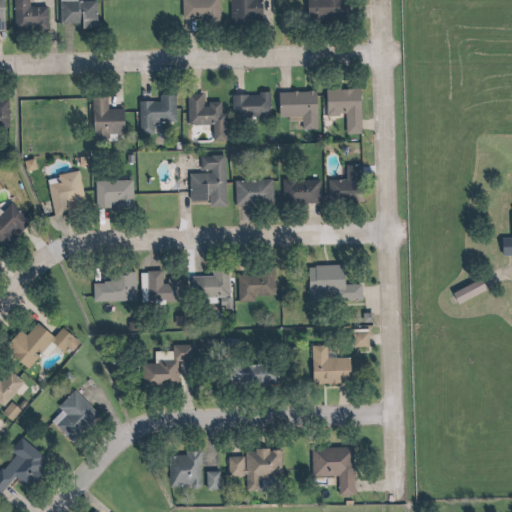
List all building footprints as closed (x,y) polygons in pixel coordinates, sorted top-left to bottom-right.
[(10,0),(23,0),(24,1),(24,6),(42,7),(43,30),(30,30),(30,25),(25,24),(26,31),(11,31),(10,0)] [(54,0),(55,24),(77,24),(77,29),(92,28),(91,0),(54,0)] [(217,0),(218,24),(199,24),(199,17),(185,17),(177,17),(177,7),(180,7),(180,0),(217,0)] [(222,0),(223,22),(259,22),(259,0),(222,0)] [(302,0),(303,21),(345,20),(345,0),(302,0)] [(341,116),(342,132),(356,132),(356,125),(355,89),(320,90),(321,117),(341,116)] [(226,92),(233,92),(241,92),(241,96),(252,96),(252,91),(266,91),(266,115),(226,115),(226,92)] [(181,92),(181,125),(207,125),(207,142),(221,142),(221,112),(215,112),(214,101),(202,101),(203,107),(197,107),(197,92),(189,92),(181,92)] [(273,94),(274,117),(298,117),(298,131),(313,131),(313,93),(278,94),(273,94)] [(156,95),(170,95),(170,123),(152,123),(152,134),(133,134),(132,100),(139,100),(156,100),(156,95)] [(108,109),(120,108),(121,140),(88,141),(87,96),(102,96),(102,109),(108,109)] [(0,132),(9,132),(9,101),(0,100),(0,132)] [(194,167),(194,157),(216,157),(216,183),(204,184),(204,201),(184,201),(184,174),(207,174),(207,167),(194,167)] [(340,165),(355,165),(356,201),(322,202),(321,180),(340,179),(340,165)] [(42,187),(58,184),(56,175),(72,171),(78,198),(61,202),(63,214),(56,215),(48,217),(42,187)] [(229,180),(230,205),(238,205),(266,204),(265,178),(229,180)] [(276,179),(276,202),(308,203),(315,203),(315,179),(276,179)] [(126,210),(112,210),(112,201),(103,201),(103,207),(98,207),(90,207),(90,181),(126,181),(126,210)] [(510,192),(511,191),(511,259),(507,259),(492,260),(491,238),(506,237),(506,215),(510,214),(510,192)] [(0,206),(5,201),(26,221),(19,228),(16,231),(11,226),(2,235),(9,242),(2,250),(0,248),(0,206)] [(232,275),(233,302),(246,302),(246,295),(273,295),(272,264),(254,264),(254,275),(234,275),(232,275)] [(303,266),(303,295),(334,294),(335,301),(357,300),(357,292),(357,284),(341,284),(340,265),(320,266),(303,266)] [(187,277),(193,277),(207,277),(207,269),(227,269),(227,311),(187,311),(187,277)] [(142,270),(143,302),(175,301),(174,278),(159,278),(159,270),(146,270),(142,270)] [(104,273),(130,274),(130,299),(87,299),(87,282),(104,282),(104,273)] [(479,284),(475,277),(448,293),(455,305),(481,288),(479,284)] [(0,340),(0,352),(20,370),(45,341),(57,351),(61,347),(65,351),(72,343),(56,329),(52,333),(49,337),(31,322),(21,333),(13,326),(7,332),(0,340)] [(348,334),(348,348),(354,348),(365,348),(365,340),(365,334),(348,334)] [(137,362),(137,385),(173,386),(173,361),(188,361),(188,345),(168,345),(168,363),(137,362)] [(306,346),(308,382),(317,382),(338,381),(347,381),(346,357),(322,358),(321,345),(306,346)] [(224,358),(225,383),(245,383),(245,385),(273,384),(272,364),(246,364),(246,357),(224,358)] [(0,376),(4,371),(18,383),(0,402),(0,376)] [(68,390),(94,416),(68,441),(52,424),(62,414),(53,404),(68,390)] [(0,489),(11,475),(23,485),(40,473),(37,469),(41,463),(39,461),(42,456),(15,435),(4,448),(12,454),(0,468),(0,489)] [(304,447),(305,476),(333,475),(333,495),(350,494),(350,485),(349,446),(304,447)] [(222,457),(223,477),(241,476),(241,491),(256,490),(256,478),(276,478),(275,449),(265,449),(264,447),(257,448),(251,448),(251,451),(240,451),(240,456),(229,457),(222,457)] [(164,456),(164,487),(194,487),(194,451),(182,451),(182,456),(177,456),(164,456)] [(201,471),(202,491),(216,490),(215,470),(204,470),(201,471)]
